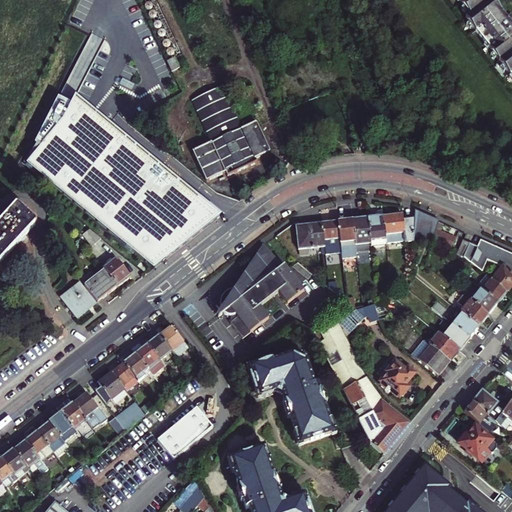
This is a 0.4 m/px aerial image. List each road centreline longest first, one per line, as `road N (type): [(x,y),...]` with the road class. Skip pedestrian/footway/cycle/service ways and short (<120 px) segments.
road 1 (tertiary): [(511,217),(408,172),(357,168),(298,181),(240,217),(0,415)]
road 2 (tertiary): [(0,430),(253,228),(311,194),(364,185),(403,189),(511,233)]
road 3 (tertiary): [(354,511),(490,347)]
